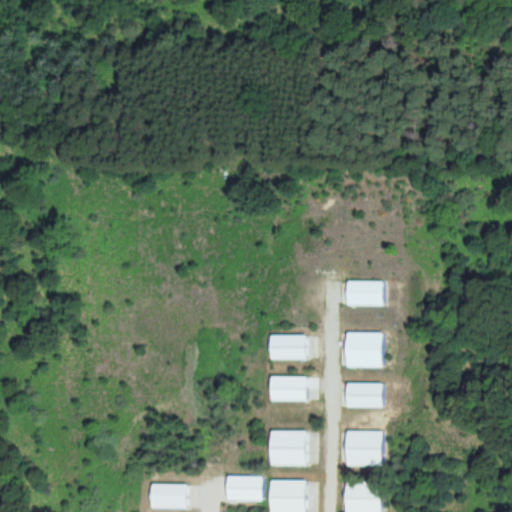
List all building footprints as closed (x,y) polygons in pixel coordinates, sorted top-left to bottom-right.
[(389,283),(340,283),(340,307),(389,307),(389,283)] [(389,334),(339,334),(339,369),(389,369),(389,334)] [(274,336),(274,361),(312,361),(312,336),(274,336)] [(272,378),(273,402),(312,402),(312,378),(272,378)] [(339,408),(388,408),(388,385),(339,385),(339,408)] [(312,432),(274,432),(274,467),(312,467),(312,432)] [(387,467),(387,432),(339,432),(339,467),(387,467)] [(227,502),(268,502),(268,477),(227,477),(227,502)] [(312,511),(312,482),(275,482),(274,511),(312,511)] [(386,511),(387,483),(339,482),(339,511),(348,511),(386,511)] [(155,485),(155,509),(194,509),(194,485),(155,485)]
